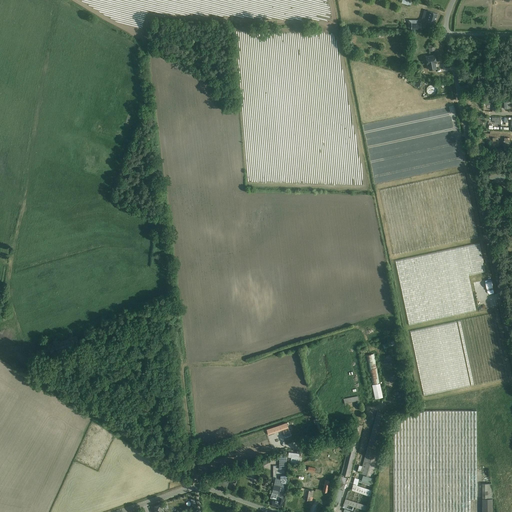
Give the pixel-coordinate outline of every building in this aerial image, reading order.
[(427,10),(425,20),(426,20),(426,23),(434,26),(435,23),(437,13),(430,11),(427,10)] [(435,55),(426,57),(427,64),(428,64),(430,70),(436,68),(435,63),(436,63),(435,55)] [(382,397),(374,354),(366,356),(375,398),(382,397)] [(393,431),(393,511),(470,511),(471,499),(477,498),(477,410),(425,411),(396,420),(396,431),(393,431)] [(373,417),(372,421),(371,421),(366,440),(370,441),(361,474),(373,477),(388,420),(382,418),(383,414),(377,412),(375,422),(374,422),(375,418),(373,417)] [(341,474),(350,477),(362,425),(354,423),(341,474)] [(281,425),(267,430),(268,434),(277,431),(277,430),(282,428),(281,425)] [(260,445),(261,452),(271,450),(270,443),(260,445)] [(276,455),(279,460),(279,469),(287,469),(287,460),(286,452),(276,455)] [(288,457),(291,457),(291,463),(298,464),(299,453),(289,452),(288,457)] [(372,484),(373,479),(363,475),(361,481),(372,484)] [(272,491),(275,492),(278,493),(277,496),(283,498),(283,497),(286,483),(281,482),(282,480),(276,478),(272,491)] [(355,478),(351,490),(370,497),(372,490),(357,485),(359,479),(355,478)] [(305,491),(304,492),(303,498),(312,500),(313,497),(312,496),(313,490),(302,488),(301,488),(302,485),(297,485),(297,484),(291,483),(290,490),(296,491),(296,489),(301,490),(301,491),(305,491)] [(482,483),(482,511),(492,511),(492,492),(491,492),(491,483),(482,483)] [(339,502),(343,490),(338,488),(334,500),(339,502)] [(278,493),(275,492),(273,498),(271,505),(277,507),(277,506),(282,508),(284,501),(283,501),(284,498),(283,497),(283,498),(277,496),(278,493)] [(348,505),(366,511),(368,506),(345,499),(342,508),(347,509),(348,505)]
